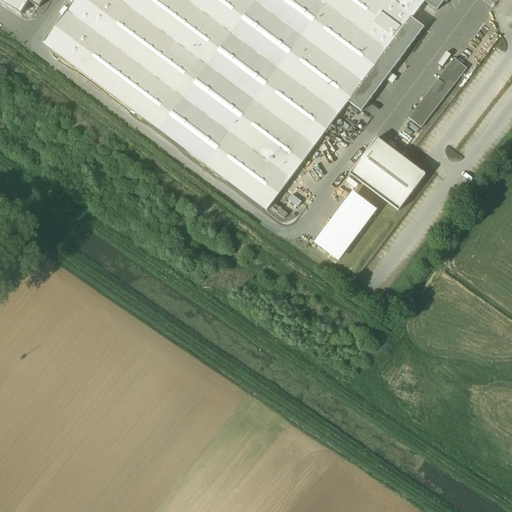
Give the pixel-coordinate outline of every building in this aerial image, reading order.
[(0,0),(0,1),(22,15),(30,3),(40,9),(45,0),(0,0)] [(76,0),(49,38),(53,51),(121,102),(197,0),(76,0)] [(197,0),(121,102),(150,124),(155,117),(165,124),(257,0),(197,0)] [(257,0),(165,124),(155,117),(150,124),(267,211),(349,102),(373,70),(411,19),(412,18),(425,1),(422,0),(257,0)] [(422,0),(425,1),(429,5),(429,6),(435,11),(436,10),(438,11),(439,11),(438,11),(446,0),(422,0)] [(411,19),(373,70),(386,80),(425,28),(412,18),(411,19)] [(455,59),(439,80),(446,85),(462,65),(455,59)] [(446,85),(439,80),(430,91),(443,101),(468,69),(462,65),(446,85)] [(373,70),(349,102),(362,112),(386,80),(373,70)] [(430,91),(409,119),(422,129),(443,101),(430,91)] [(426,176),(378,139),(351,175),(399,212),(426,176)] [(340,263),(376,209),(350,192),(314,246),(340,263)]
